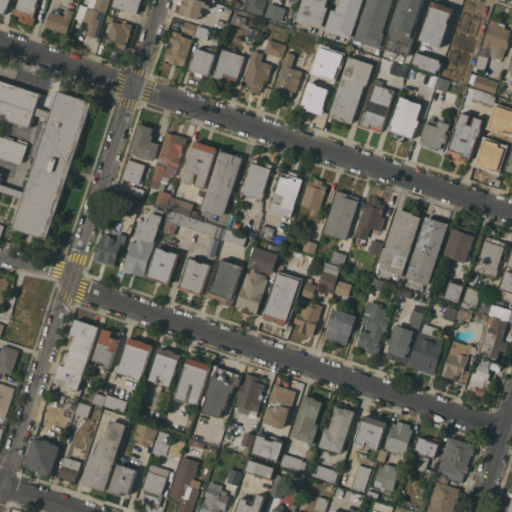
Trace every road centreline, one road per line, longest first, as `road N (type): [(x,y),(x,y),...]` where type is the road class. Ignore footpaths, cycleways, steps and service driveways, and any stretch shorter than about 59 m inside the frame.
road 1 (residential): [(511,212),(0,42)]
road 2 (residential): [(506,432),(0,257)]
road 3 (residential): [(161,0),(0,502)]
